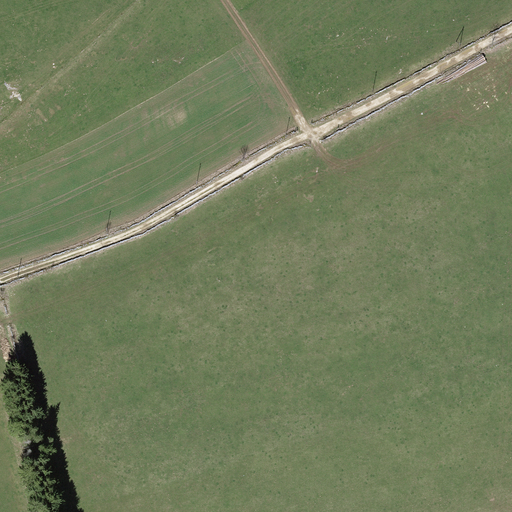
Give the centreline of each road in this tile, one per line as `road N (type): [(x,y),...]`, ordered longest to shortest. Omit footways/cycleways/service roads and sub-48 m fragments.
road 1 (track): [(0,282),(145,229),(311,132)]
road 2 (track): [(311,132),(511,29)]
